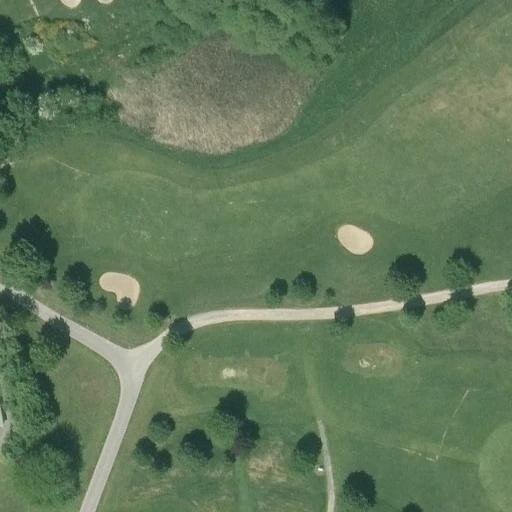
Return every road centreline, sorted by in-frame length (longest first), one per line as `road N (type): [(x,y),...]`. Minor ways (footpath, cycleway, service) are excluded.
road 1 (track): [(138,374),(172,338),(199,325),(354,316),(511,289)]
road 2 (unclassified): [(0,283),(138,374),(92,511)]
